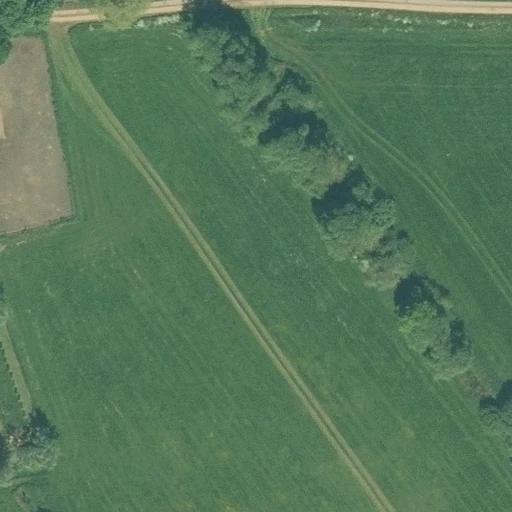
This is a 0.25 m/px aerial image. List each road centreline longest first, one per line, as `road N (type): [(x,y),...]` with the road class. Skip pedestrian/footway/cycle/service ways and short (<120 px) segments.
road 1 (unclassified): [(242,0),(0,13)]
road 2 (unclassified): [(511,3),(367,0)]
